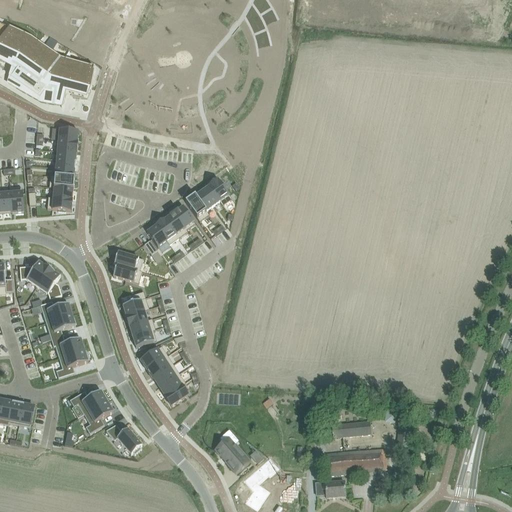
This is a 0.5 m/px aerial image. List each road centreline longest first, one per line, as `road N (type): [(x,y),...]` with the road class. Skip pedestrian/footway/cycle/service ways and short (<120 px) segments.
road 1 (unclassified): [(448,471),(485,341),(511,290)]
road 2 (tertiary): [(212,511),(116,373)]
road 3 (secondary): [(471,460),(511,336)]
road 4 (residential): [(74,260),(180,188)]
road 5 (tertiary): [(116,373),(74,260)]
